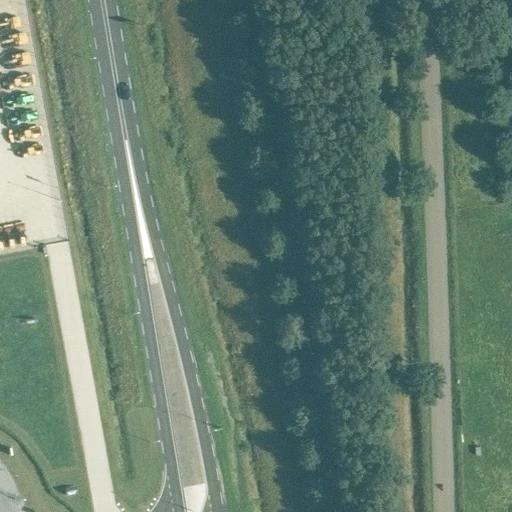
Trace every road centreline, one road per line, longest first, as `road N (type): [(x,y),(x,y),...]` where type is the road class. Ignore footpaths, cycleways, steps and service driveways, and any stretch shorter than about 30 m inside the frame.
road 1 (unclassified): [(444,511),(422,0)]
road 2 (primary): [(215,511),(185,361),(122,125)]
road 3 (primary): [(122,125),(124,194),(177,511)]
road 4 (primary): [(103,0),(122,125)]
